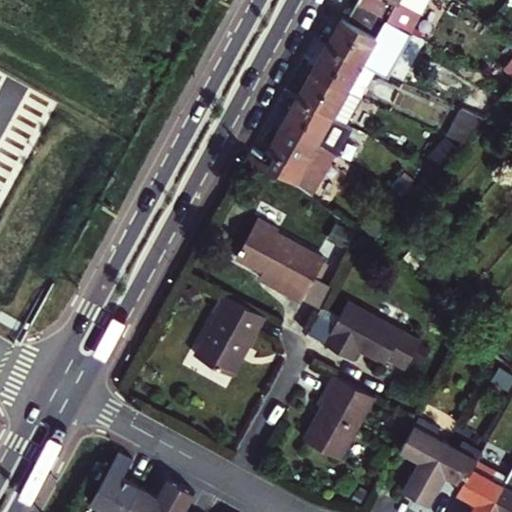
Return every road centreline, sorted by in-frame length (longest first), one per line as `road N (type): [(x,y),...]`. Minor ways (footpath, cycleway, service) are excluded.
road 1 (primary): [(77,393),(294,0)]
road 2 (primary): [(259,0),(53,380)]
road 3 (residential): [(77,393),(291,511)]
road 4 (unknown): [(240,483),(300,356)]
road 5 (primary): [(12,511),(77,393)]
